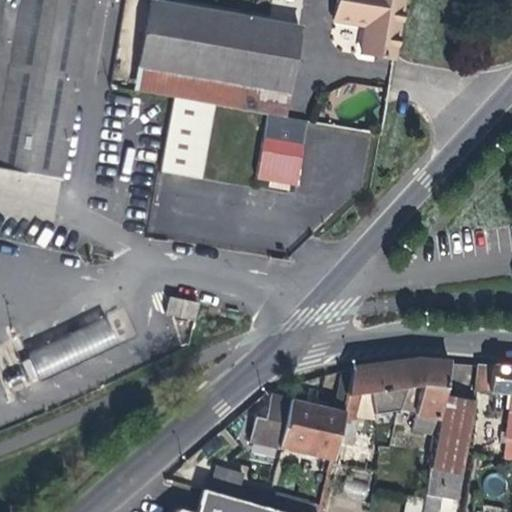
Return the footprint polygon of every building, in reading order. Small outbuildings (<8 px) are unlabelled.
[(0,0),(0,170),(58,181),(89,0),(0,0)] [(391,59),(401,0),(333,0),(330,21),(363,27),(360,42),(358,53),(391,59)] [(137,69),(285,97),(298,29),(149,2),(137,69)] [(133,91),(172,99),(212,106),(265,115),(282,118),(285,97),(137,69),(133,91)] [(198,178),(212,106),(172,99),(159,171),(198,178)] [(305,122),(282,118),(265,115),(253,181),(275,185),(294,188),(305,122)] [(166,314),(192,319),(195,305),(169,299),(166,314)] [(54,329),(18,344),(33,381),(70,365),(116,346),(101,310),(54,329)] [(414,414),(438,419),(442,395),(448,361),(417,359),(358,366),(350,367),(343,396),(346,395),(342,411),(340,421),(355,424),(362,393),(370,392),(372,412),(395,410),(401,387),(419,385),(414,414)] [(511,438),(511,366),(474,363),(472,390),(473,391),(509,394),(503,437),(511,438)] [(331,459),(340,421),(342,411),(271,394),(264,419),(254,418),(248,440),(331,459)] [(457,397),(442,395),(438,419),(432,452),(428,470),(458,475),(472,399),(457,397)] [(214,465),(207,491),(285,511),(303,511),(307,500),(274,492),(273,495),(238,486),(241,472),(214,465)] [(458,475),(428,470),(420,511),(436,511),(440,497),(453,500),(458,475)] [(345,480),(343,492),(365,496),(367,483),(345,480)] [(285,511),(207,491),(196,488),(192,509),(177,506),(170,511),(285,511)] [(419,511),(421,497),(406,496),(404,511),(419,511)]
